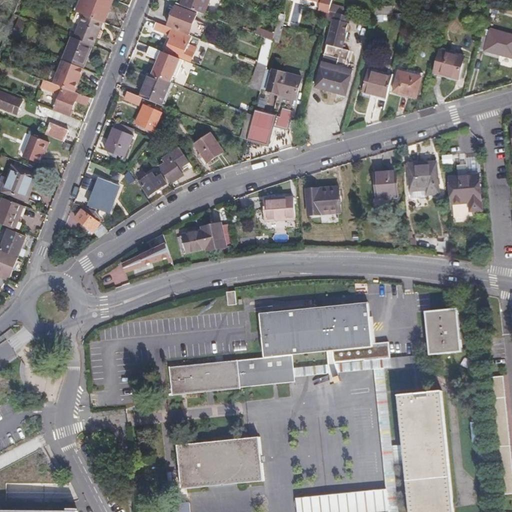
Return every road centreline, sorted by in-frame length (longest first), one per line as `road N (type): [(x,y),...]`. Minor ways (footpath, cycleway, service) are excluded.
road 1 (residential): [(511,97),(215,186),(86,262),(66,284)]
road 2 (tertiary): [(78,310),(223,270),(275,265),(406,269),(511,285)]
road 3 (residential): [(139,0),(35,264),(38,284)]
road 4 (residential): [(100,511),(65,434),(73,369),(62,331)]
